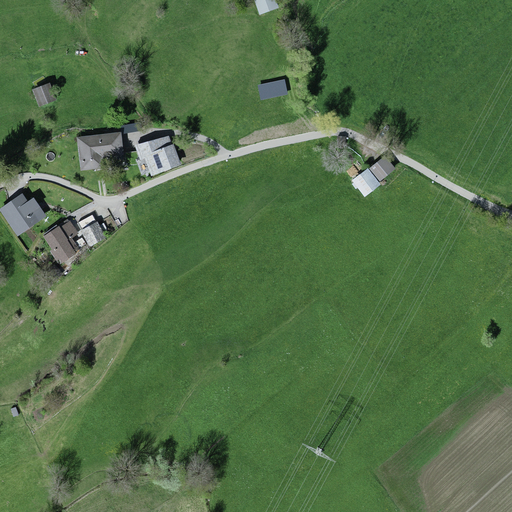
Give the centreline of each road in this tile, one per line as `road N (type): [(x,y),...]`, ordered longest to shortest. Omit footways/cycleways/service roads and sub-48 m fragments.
road 1 (unclassified): [(111,200),(232,151),(351,132)]
road 2 (unclassified): [(511,209),(351,132)]
